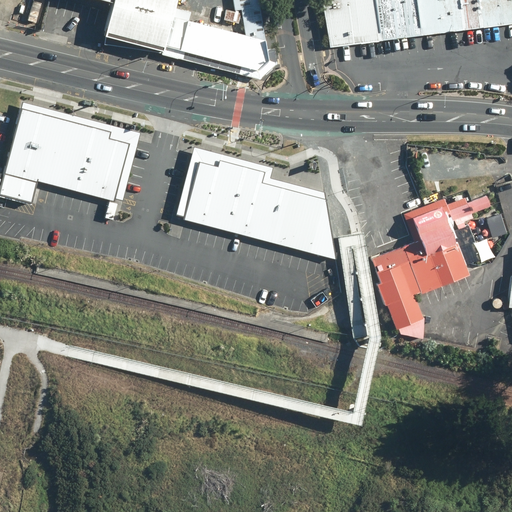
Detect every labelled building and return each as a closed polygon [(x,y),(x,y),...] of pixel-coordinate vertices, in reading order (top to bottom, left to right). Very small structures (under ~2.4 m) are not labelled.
[(110,0),(111,1),(102,35),(160,50),(172,0),(110,0)] [(161,47),(159,55),(259,80),(276,64),(273,49),(265,50),(257,0),(232,0),(234,11),(240,10),(244,35),(187,21),(189,13),(173,9),(163,47),(161,47)] [(511,0),(327,0),(327,2),(323,3),(329,47),(511,22),(511,0)] [(240,13),(225,10),(222,20),(237,24),(240,13)] [(136,136),(24,105),(5,176),(37,181),(118,201),(136,136)] [(272,165),(194,144),(192,151),(175,213),(335,257),(322,189),(270,175),(272,165)] [(465,215),(464,211),(483,203),(478,192),(459,199),(458,194),(439,201),(437,195),(396,211),(406,239),(394,244),(395,245),(364,256),(373,280),(371,281),(388,327),(415,316),(406,291),(412,289),(413,290),(462,272),(458,262),(474,256),(461,220),(457,222),(456,218),(465,215)] [(504,232),(498,212),(487,216),(493,236),(504,232)] [(511,248),(509,248),(508,268),(503,272),(501,296),(493,298),(496,305),(502,303),(511,303),(511,248)]
